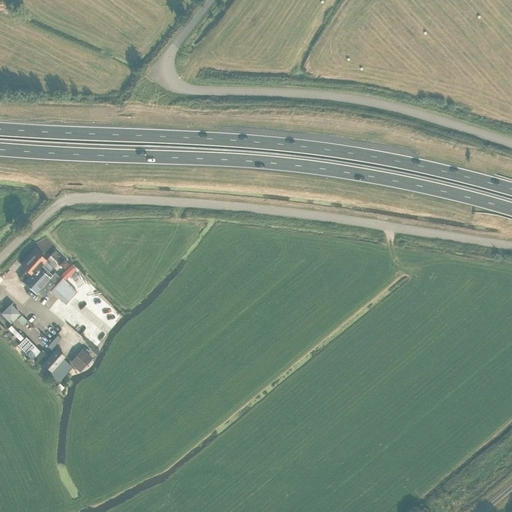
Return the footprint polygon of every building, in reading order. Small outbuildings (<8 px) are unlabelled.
[(52,275),(42,266),(46,262),(35,252),(22,267),(26,271),(19,279),(36,295),(38,292),(44,297),(49,290),(66,305),(77,292),(60,277),(59,277),(54,272),(52,275)] [(11,323),(20,314),(10,304),(1,314),(11,323)] [(23,325),(27,321),(21,315),(17,320),(23,325)] [(74,318),(69,323),(79,337),(85,332),(74,318)] [(16,324),(10,329),(20,340),(26,335),(16,324)] [(18,345),(34,359),(42,351),(26,336),(18,345)] [(83,348),(70,363),(81,373),(94,358),(83,348)] [(57,384),(72,367),(63,359),(65,357),(56,349),(42,365),(51,372),(48,375),(57,384)]
